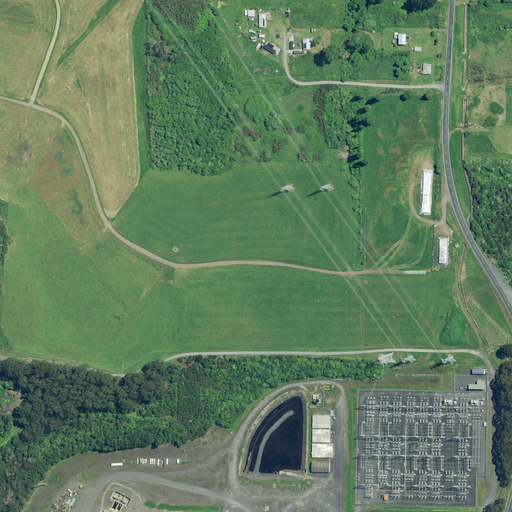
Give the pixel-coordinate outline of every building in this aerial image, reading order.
[(270,17),(271,17),(271,15),(270,15),(270,13),(260,13),(260,14),(259,14),(259,27),(266,27),(266,20),(270,20),(270,17)] [(410,36),(406,36),(406,34),(399,34),(399,35),(394,35),(394,38),(399,39),(399,44),(406,44),(406,40),(410,40),(410,36)] [(431,64),(424,64),(423,74),(431,74),(431,64)] [(469,389),(484,390),(485,382),(481,381),(481,380),(478,380),(478,384),(469,384),(469,389)] [(323,416),(306,416),(306,429),(323,429),(323,416)] [(323,430),(306,430),(306,442),(323,443),(323,430)] [(326,444),(306,444),(306,458),(326,458),(326,444)] [(324,462),(306,461),(306,473),(324,473),(324,462)]
